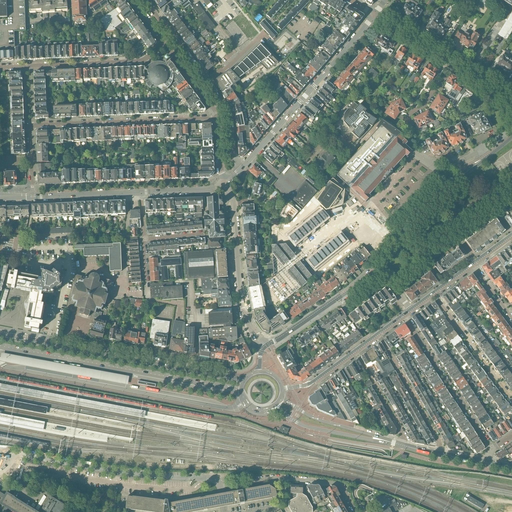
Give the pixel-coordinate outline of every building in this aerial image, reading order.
[(24,0),(0,0),(0,52),(1,52),(7,52),(13,52),(15,51),(14,48),(15,48),(14,31),(26,31),(24,0)] [(66,0),(28,0),(29,13),(30,12),(30,11),(35,11),(36,14),(61,12),(61,9),(67,9),(67,10),(68,10),(66,0)] [(71,0),(71,1),(71,5),(72,9),(71,9),(72,9),(72,12),(71,13),(72,13),(72,16),(72,17),(73,17),(74,26),(86,26),(86,16),(87,16),(87,15),(87,12),(87,11),(86,12),(86,8),(87,8),(86,8),(86,4),(86,0),(71,0)] [(88,0),(89,10),(93,7),(96,11),(108,3),(106,0),(88,0)] [(161,0),(156,4),(160,9),(168,3),(167,0),(170,0),(172,2),(174,0),(161,0)] [(174,0),(172,2),(161,10),(165,17),(187,0),(186,0),(202,0),(209,8),(212,5),(210,2),(208,0),(174,0)] [(187,0),(165,17),(166,17),(169,21),(184,10),(188,7),(190,10),(192,8),(192,7),(187,0)] [(321,0),(314,0),(313,3),(312,5),(311,5),(308,9),(313,12),(314,11),(313,10),(316,7),(316,6),(317,6),(319,2),(320,3),(321,0)] [(321,0),(320,3),(323,5),(321,8),(323,9),(328,0),(321,0)] [(335,0),(328,0),(323,9),(325,11),(327,9),(329,10),(327,12),(335,0)] [(340,1),(338,0),(335,0),(327,12),(332,15),(340,1)] [(511,11),(498,34),(507,40),(511,31),(511,0),(500,0),(505,2),(505,3),(505,4),(506,4),(507,4),(508,4),(509,5),(509,6),(510,7),(511,7),(511,11)] [(301,1),(297,4),(302,9),(305,5),(301,1)] [(340,13),(342,9),(345,4),(340,1),(332,15),(334,16),(337,11),(340,13)] [(116,9),(106,16),(110,21),(129,7),(126,2),(120,6),(119,7),(116,9)] [(197,3),(192,7),(192,8),(193,8),(199,16),(204,12),(197,3)] [(297,4),(294,8),(299,13),(302,9),(297,4)] [(409,18),(414,10),(406,5),(403,10),(402,10),(401,10),(401,11),(400,11),(400,12),(400,13),(401,13),(401,14),(402,14),(403,14),(404,14),(409,18)] [(359,22),(363,17),(363,15),(359,13),(354,10),(348,6),(346,10),(350,13),(349,14),(359,22)] [(106,32),(118,32),(115,28),(116,27),(115,27),(134,13),(129,7),(110,21),(106,16),(98,21),(106,32)] [(415,8),(414,10),(409,18),(413,20),(413,21),(414,22),(415,22),(416,22),(418,18),(417,17),(421,11),(415,8)] [(169,21),(171,25),(185,14),(186,13),(184,10),(169,21)] [(426,28),(426,30),(429,32),(430,31),(432,32),(438,21),(437,21),(441,14),(440,14),(436,12),(436,11),(435,11),(430,18),(432,19),(426,28)] [(290,12),(287,15),(292,20),(295,16),(290,12)] [(138,18),(134,13),(115,27),(116,27),(119,32),(122,30),(120,28),(127,23),(128,26),(138,18)] [(201,24),(206,30),(208,33),(216,27),(205,13),(197,19),(198,21),(201,24)] [(171,25),(174,28),(182,23),(180,21),(182,19),(183,21),(188,17),(185,14),(171,25)] [(349,14),(345,19),(355,27),(358,24),(359,22),(349,14)] [(287,15),(284,19),(288,23),(292,20),(287,15)] [(122,30),(119,32),(121,35),(123,34),(130,28),(132,30),(134,29),(142,23),(138,18),(128,26),(122,30)] [(432,32),(436,35),(436,36),(439,38),(440,37),(445,30),(447,31),(449,27),(448,26),(451,21),(445,18),(442,23),(441,22),(441,23),(438,21),(432,32)] [(284,19),(280,23),(285,27),(288,23),(284,19)] [(345,19),(340,24),(351,33),(355,27),(355,28),(355,27),(345,19)] [(260,22),(259,24),(266,31),(268,29),(271,27),(267,23),(266,23),(264,20),(261,23),(260,22)] [(184,26),(189,23),(188,21),(183,25),(182,23),(174,28),(177,32),(184,26)] [(129,36),(125,39),(127,42),(132,38),(134,36),(145,28),(142,23),(134,29),(132,30),(127,34),(129,36)] [(280,23),(277,26),(281,31),(285,27),(280,23)] [(340,24),(336,30),(346,38),(348,36),(351,33),(340,24)] [(177,32),(179,35),(189,28),(188,26),(185,28),(184,26),(177,32)] [(268,29),(266,31),(269,35),(273,40),(275,38),(274,37),(277,34),(275,32),(271,27),(268,29)] [(136,35),(134,36),(138,41),(149,33),(145,28),(136,35)] [(179,35),(182,38),(189,33),(188,31),(190,29),(189,28),(179,35)] [(182,38),(184,41),(194,34),(197,31),(196,29),(193,32),(191,34),(189,32),(189,33),(182,38)] [(320,38),(321,37),(323,33),(324,32),(320,30),(316,36),(315,38),(316,39),(318,37),(320,38)] [(333,34),(331,36),(341,44),(342,43),(344,41),(346,38),(336,30),(334,33),(333,34)] [(465,32),(464,34),(459,31),(455,36),(460,40),(461,38),(462,39),(460,42),(465,46),(465,47),(471,51),(478,41),(477,40),(480,35),(475,31),(471,36),(470,36),(469,38),(468,37),(469,35),(465,32)] [(189,48),(192,52),(202,44),(208,40),(213,36),(210,32),(208,34),(203,37),(199,40),(189,48)] [(153,38),(149,33),(138,41),(142,46),(145,44),(153,38)] [(184,41),(189,48),(199,40),(198,39),(194,34),(184,41)] [(376,42),(374,45),(377,46),(378,45),(381,47),(387,39),(384,38),(385,36),(382,34),(381,36),(380,35),(379,38),(377,37),(376,39),(375,40),(377,41),(376,43),(376,42)] [(331,36),(326,42),(336,50),(341,44),(331,36)] [(157,43),(153,38),(145,44),(142,46),(134,52),(136,55),(140,55),(157,43)] [(381,47),(380,49),(381,49),(383,51),(384,51),(388,53),(387,54),(388,54),(391,55),(393,51),(388,48),(389,46),(391,48),(393,44),(392,43),(387,39),(381,47)] [(195,56),(198,60),(206,54),(209,52),(208,49),(217,42),(216,40),(211,44),(195,56)] [(192,52),(195,56),(211,44),(208,41),(203,45),(202,44),(192,52)] [(496,57),(506,42),(504,41),(495,54),(489,50),(488,52),(496,57)] [(321,48),(322,49),(331,56),(336,50),(326,42),(321,48)] [(259,44),(231,71),(229,69),(229,70),(225,72),(226,73),(214,81),(222,93),(226,90),(226,91),(228,89),(235,84),(261,66),(267,71),(278,63),(259,44)] [(81,58),(92,57),(99,57),(99,46),(81,47),(81,58)] [(374,54),(367,47),(366,48),(366,47),(364,49),(365,50),(363,52),(371,59),(375,55),(374,54)] [(401,48),(395,58),(400,61),(406,51),(405,51),(405,49),(403,48),(402,48),(401,48)] [(329,59),(331,56),(322,49),(321,50),(320,49),(319,50),(320,52),(329,59)] [(210,56),(215,52),(214,50),(210,53),(207,56),(206,54),(198,60),(200,63),(210,56)] [(503,69),(510,58),(507,55),(508,54),(508,52),(506,51),(502,57),(502,56),(498,62),(499,62),(497,65),(499,67),(500,66),(503,69)] [(320,52),(316,56),(325,63),(329,59),(320,52)] [(365,66),(371,59),(363,52),(362,52),(361,52),(360,54),(361,55),(357,58),(364,65),(365,66)] [(411,67),(417,58),(416,58),(416,56),(414,55),(413,55),(412,55),(405,65),(408,66),(408,65),(411,67)] [(200,63),(203,68),(213,60),(212,59),(210,61),(209,60),(211,58),(210,56),(200,63)] [(316,56),(312,61),(321,68),(325,63),(316,56)] [(145,76),(145,77),(146,77),(147,76),(147,78),(147,79),(147,80),(147,81),(148,81),(146,82),(146,84),(149,88),(152,89),(152,87),(153,88),(155,88),(156,88),(157,88),(159,88),(163,91),(164,91),(166,90),(167,89),(168,88),(169,87),(170,86),(171,85),(172,83),(172,82),(173,80),(174,82),(174,83),(174,84),(172,85),(172,86),(175,89),(185,81),(182,78),(182,77),(180,75),(180,74),(167,57),(166,57),(167,57),(164,59),(163,59),(163,60),(163,61),(163,60),(162,60),(163,61),(162,63),(161,63),(159,63),(158,63),(158,62),(158,63),(156,63),(155,63),(153,64),(152,64),(151,65),(150,66),(149,65),(149,66),(148,67),(147,68),(147,69),(146,69),(145,69),(144,67),(145,76)] [(213,60),(203,68),(206,71),(206,72),(207,72),(216,64),(218,63),(219,62),(215,58),(213,60)] [(365,66),(364,65),(357,58),(357,59),(356,59),(354,60),(355,61),(351,65),(359,72),(365,66)] [(417,58),(411,67),(414,69),(413,70),(415,71),(422,61),(421,61),(421,59),(419,58),(417,58)] [(511,58),(510,58),(503,69),(507,71),(507,72),(509,73),(511,70),(511,58)] [(313,77),(305,70),(296,62),(294,61),(292,63),(294,65),(301,71),(299,73),(309,81),(313,77)] [(312,61),(309,65),(317,72),(321,68),(312,61)] [(299,73),(290,65),(287,68),(295,76),(297,74),(299,75),(297,77),(295,80),(303,88),(305,85),(309,81),(299,73)] [(313,77),(317,72),(309,65),(306,68),(305,70),(313,77)] [(359,72),(351,65),(350,65),(349,67),(345,71),(354,79),(359,72)] [(423,76),(426,78),(432,68),(432,66),(430,65),(428,65),(419,78),(421,79),(423,76)] [(375,78),(378,74),(371,68),(368,73),(375,78)] [(427,83),(425,86),(430,89),(431,88),(436,80),(433,78),(437,71),(436,69),(435,68),(433,68),(432,68),(426,78),(431,81),(429,85),(427,83)] [(348,85),(354,79),(345,71),(345,72),(344,72),(343,73),(343,74),(340,78),(347,85),(348,85)] [(452,87),(457,78),(451,75),(446,83),(452,87)] [(277,82),(273,77),(268,83),(273,90),(274,89),(273,87),(277,82)] [(300,92),(303,88),(295,80),(293,82),(290,78),(289,78),(288,80),(300,92)] [(348,85),(347,85),(340,78),(339,78),(338,78),(337,80),(334,85),(342,92),(348,85)] [(297,95),(300,92),(288,80),(286,81),(290,85),(289,87),(297,95)] [(175,89),(177,92),(178,94),(189,86),(185,81),(175,89)] [(327,82),(323,86),(333,94),(334,93),(335,94),(338,90),(327,82)] [(447,96),(448,96),(452,104),(454,100),(455,100),(461,90),(463,92),(464,91),(466,89),(473,94),(475,90),(466,84),(464,88),(456,83),(448,95),(447,96)] [(222,93),(226,100),(233,92),(238,89),(235,84),(228,89),(226,91),(226,90),(222,93)] [(293,99),(297,95),(289,87),(288,89),(284,85),(282,87),(293,99)] [(178,94),(182,99),(192,91),(189,86),(178,94)] [(293,99),(282,87),(282,86),(276,92),(287,106),(293,99)] [(323,86),(319,91),(328,98),(331,101),(333,99),(331,97),(333,94),(323,86)] [(182,99),(186,104),(196,96),(192,91),(182,99)] [(319,91),(316,95),(319,98),(326,104),(328,102),(326,101),(328,98),(319,91)] [(226,100),(228,104),(236,99),(243,95),(241,93),(236,96),(233,92),(226,100)] [(228,104),(231,109),(242,103),(238,97),(239,97),(240,99),(244,96),(243,95),(236,99),(228,104)] [(266,105),(269,109),(271,112),(270,113),(276,119),(279,115),(273,108),(269,104),(273,101),(271,99),(272,98),(269,95),(262,101),(266,105)] [(434,101),(443,107),(444,106),(445,107),(447,103),(447,102),(448,101),(439,95),(438,96),(437,96),(435,99),(436,99),(434,101)] [(186,104),(187,106),(189,109),(200,101),(196,96),(186,104)] [(317,109),(321,104),(317,101),(313,97),(309,102),(317,109)] [(279,115),(287,107),(280,99),(273,108),(279,115)] [(358,106),(352,100),(346,106),(348,108),(346,110),(346,111),(345,112),(344,113),(344,114),(344,115),(344,116),(344,117),(344,118),(344,119),(344,120),(344,121),(343,122),(349,129),(351,126),(354,129),(351,133),(358,139),(360,139),(360,140),(371,128),(376,120),(368,115),(365,112),(366,110),(359,104),(358,106)] [(390,107),(399,113),(405,109),(401,100),(399,100),(394,102),(395,103),(391,104),(390,107)] [(164,114),(174,113),(173,107),(172,105),(170,105),(169,102),(166,102),(166,101),(163,101),(164,114)] [(206,109),(200,101),(189,109),(188,109),(191,113),(197,108),(200,112),(204,112),(206,111),(206,109)] [(443,107),(434,101),(433,104),(432,103),(430,106),(431,106),(430,108),(439,114),(440,112),(441,113),(444,109),(443,108),(443,107)] [(231,109),(233,113),(241,109),(243,108),(242,106),(244,105),(243,104),(243,103),(243,102),(242,103),(231,109)] [(319,111),(317,109),(309,102),(305,107),(315,115),(319,111)] [(79,110),(76,110),(77,117),(81,117),(86,117),(86,105),(80,105),(79,105),(79,110)] [(267,116),(273,123),(276,119),(270,113),(271,112),(269,109),(266,105),(261,109),(261,110),(267,116)] [(242,113),(241,111),(244,110),(243,110),(244,110),(247,109),(246,107),(243,108),(241,109),(233,113),(234,116),(242,113)] [(316,116),(315,115),(305,107),(301,112),(312,121),(316,116)] [(399,113),(390,107),(389,108),(388,107),(386,111),(386,112),(385,113),(394,119),(395,118),(396,118),(398,116),(397,115),(399,113)] [(235,120),(236,123),(236,127),(249,126),(246,126),(245,124),(246,124),(246,123),(248,122),(249,122),(250,125),(253,123),(259,120),(258,120),(257,118),(256,118),(255,117),(256,116),(255,115),(257,113),(255,110),(253,112),(252,111),(247,114),(248,117),(246,117),(246,115),(245,115),(245,117),(235,120)] [(269,127),(273,123),(267,116),(261,110),(258,112),(261,116),(269,127)] [(421,115),(426,125),(427,124),(427,125),(431,123),(431,122),(433,121),(428,112),(426,113),(426,112),(423,113),(423,114),(421,115)] [(304,125),(308,120),(299,113),(296,118),(304,125)] [(470,120),(467,121),(468,124),(469,123),(471,127),(472,127),(472,128),(473,128),(474,129),(477,135),(490,129),(489,128),(492,127),(492,126),(492,125),(491,124),(491,123),(490,123),(490,122),(487,124),(482,114),(480,114),(480,113),(479,114),(477,115),(476,115),(477,116),(470,120)] [(426,125),(421,115),(418,116),(415,117),(416,118),(414,119),(419,128),(420,127),(421,128),(425,126),(425,125),(426,125)] [(266,130),(269,127),(261,116),(260,117),(261,118),(258,120),(259,120),(265,128),(266,130)] [(300,129),(304,125),(296,118),(292,122),(300,129)] [(261,136),(266,130),(265,128),(259,120),(253,123),(261,136)] [(292,122),(288,126),(287,127),(286,128),(295,137),(296,135),(299,132),(298,132),(300,129),(292,122)] [(251,147),(253,146),(261,136),(253,123),(250,125),(249,126),(249,130),(249,133),(250,144),(251,147)] [(453,131),(459,144),(460,143),(460,144),(461,144),(463,143),(463,142),(464,142),(463,141),(466,139),(465,137),(459,124),(456,126),(456,128),(457,129),(453,131)] [(236,128),(237,134),(249,133),(249,130),(249,126),(236,127),(236,128)] [(391,135),(381,126),(363,145),(361,146),(360,147),(359,148),(358,150),(356,152),(356,153),(336,175),(366,202),(370,197),(369,195),(382,180),(383,181),(392,171),(391,171),(405,156),(407,157),(412,152),(405,145),(407,143),(399,135),(401,134),(394,130),(391,135)] [(286,128),(282,133),(290,140),(291,138),(293,139),(295,137),(286,128)] [(459,144),(453,131),(449,133),(447,130),(444,132),(450,144),(452,146),(454,145),(455,146),(456,146),(457,146),(458,146),(459,144)] [(249,133),(237,134),(238,145),(245,144),(250,144),(249,133)] [(282,133),(278,137),(287,144),(290,140),(282,133)] [(435,140),(441,153),(442,152),(442,153),(443,153),(445,152),(445,151),(445,150),(448,148),(447,146),(441,133),(437,135),(439,138),(435,140)] [(278,137),(275,141),(283,149),(287,144),(278,137)] [(441,153),(435,140),(433,138),(429,140),(429,139),(425,141),(432,153),(433,155),(436,154),(437,155),(438,155),(439,155),(441,154),(441,153)] [(274,143),(270,147),(278,155),(282,158),(283,159),(285,157),(283,156),(284,155),(281,151),(282,150),(274,143)] [(48,162),(47,145),(47,144),(37,145),(37,163),(48,162)] [(270,147),(266,151),(274,159),(278,155),(270,147)] [(246,148),(245,148),(238,148),(239,157),(240,158),(243,157),(249,150),(248,149),(246,149),(246,148)] [(315,160),(312,164),(314,166),(322,173),(325,170),(331,163),(335,158),(338,155),(333,150),(330,154),(329,155),(326,153),(323,156),(323,155),(319,159),(320,160),(318,162),(315,160)] [(262,156),(272,164),(276,160),(274,159),(266,151),(262,156)] [(135,181),(145,180),(145,166),(144,166),(144,155),(141,155),(142,163),(143,163),(143,166),(141,166),(141,165),(139,165),(139,164),(135,164),(136,167),(135,167),(135,168),(135,181)] [(180,165),(180,179),(186,179),(190,179),(190,175),(190,169),(189,159),(179,159),(180,165)] [(254,164),(248,171),(249,171),(257,178),(260,175),(262,176),(264,174),(266,175),(268,172),(256,162),(254,164)] [(145,163),(145,166),(145,180),(155,180),(154,166),(150,166),(150,163),(145,163)] [(159,164),(154,164),(154,166),(155,180),(156,180),(156,181),(157,181),(158,180),(163,180),(162,167),(160,167),(159,167),(159,164)] [(166,167),(162,167),(163,180),(171,179),(171,169),(171,166),(171,164),(166,164),(166,167)] [(127,168),(127,181),(135,181),(135,168),(135,167),(134,165),(127,165),(127,168)] [(70,170),(70,168),(65,168),(65,171),(61,171),(62,174),(62,184),(71,184),(70,170)] [(118,169),(119,182),(127,181),(127,168),(123,168),(118,169)] [(94,170),(94,183),(102,182),(103,182),(102,169),(94,170)] [(102,169),(103,182),(111,182),(110,169),(102,169)] [(119,182),(118,169),(110,169),(111,182),(119,182)] [(16,181),(16,180),(16,178),(16,173),(16,171),(15,170),(8,171),(4,171),(4,178),(4,181),(4,184),(4,186),(4,187),(9,187),(12,187),(12,186),(16,186),(16,185),(16,181)] [(77,170),(70,170),(71,184),(78,183),(77,170)] [(78,183),(82,183),(86,183),(86,170),(81,170),(77,170),(78,183)] [(90,170),(86,170),(86,183),(94,183),(94,170),(90,170)] [(303,176),(313,185),(316,182),(306,172),(303,176)] [(62,174),(44,174),(45,185),(62,184),(62,174)] [(270,186),(276,180),(273,177),(267,183),(268,184),(270,186)] [(315,199),(315,200),(320,205),(325,210),(326,211),(327,211),(330,209),(342,205),(343,205),(343,204),(344,190),(344,189),(342,187),(341,186),(333,179),(332,179),(315,198),(315,199)] [(317,191),(305,181),(294,193),(295,194),(293,195),(290,198),(302,208),(317,191)] [(252,193),(259,195),(260,195),(259,196),(263,197),(263,196),(266,193),(264,192),(265,191),(261,188),(262,186),(265,187),(266,185),(262,183),(256,182),(255,184),(252,193)] [(206,233),(208,233),(209,233),(209,238),(221,238),(225,237),(223,212),(220,212),(219,205),(223,205),(223,199),(221,197),(219,197),(207,198),(207,202),(206,202),(207,202),(207,206),(206,206),(207,206),(207,209),(207,210),(207,209),(208,212),(204,213),(205,216),(204,216),(205,231),(206,231),(206,233)] [(285,199),(300,211),(301,209),(289,199),(286,197),(285,199)] [(194,198),(181,199),(182,214),(192,214),(195,213),(194,198)] [(203,210),(203,208),(202,198),(194,198),(195,213),(195,218),(202,218),(202,210),(203,210)] [(166,199),(167,212),(175,212),(173,199),(170,199),(166,200),(166,199)] [(149,200),(145,200),(145,201),(146,213),(153,213),(152,200),(149,200)] [(125,201),(123,201),(117,201),(118,214),(125,214),(125,201)] [(110,202),(102,202),(103,215),(110,215),(110,202)] [(87,203),(80,203),(81,219),(88,219),(88,216),(87,203)] [(28,205),(21,205),(21,217),(29,216),(28,207),(28,205)] [(287,205),(282,215),(290,219),(295,212),(292,210),(291,208),(287,205)] [(13,206),(5,206),(6,217),(14,217),(13,206)] [(319,209),(315,212),(323,222),(327,219),(319,209)] [(127,229),(132,229),(137,228),(138,228),(138,220),(140,220),(140,210),(130,211),(130,214),(127,229)] [(315,212),(311,215),(319,225),(323,222),(315,212)] [(311,215),(307,219),(315,228),(319,225),(311,215)] [(256,216),(243,218),(244,226),(257,225),(256,216)] [(464,240),(473,253),(474,254),(500,235),(505,232),(495,218),(464,240)] [(307,219),(303,222),(304,223),(311,232),(315,228),(307,219)] [(340,234),(347,243),(353,250),(360,244),(361,245),(371,257),(376,253),(375,251),(378,249),(380,247),(378,246),(383,242),(382,240),(386,237),(387,236),(380,228),(369,236),(356,221),(343,231),(340,234)] [(304,223),(300,226),(307,235),(311,232),(304,223)] [(244,226),(244,234),(258,233),(256,233),(256,229),(262,229),(265,229),(265,224),(259,225),(257,225),(244,226)] [(296,229),(303,238),(307,235),(300,226),(296,229)] [(295,228),(291,231),(299,241),(303,238),(296,229),(295,228)] [(291,231),(287,235),(295,245),(299,241),(291,231)] [(340,234),(336,238),(343,247),(347,243),(340,234)] [(221,238),(209,238),(207,238),(208,245),(206,245),(199,246),(198,246),(199,251),(207,250),(207,251),(209,251),(209,248),(221,247),(221,238)] [(336,238),(332,241),(339,250),(343,247),(336,238)] [(332,241),(328,244),(335,253),(339,250),(332,241)] [(272,245),(272,255),(273,255),(286,244),(285,244),(281,245),(278,242),(274,245),(272,245)] [(109,256),(110,272),(114,272),(114,271),(122,271),(120,244),(109,245),(109,256)] [(286,244),(273,255),(276,259),(289,249),(286,244)] [(328,244),(324,247),(331,256),(335,253),(328,244)] [(97,257),(96,245),(74,246),(75,250),(84,249),(84,257),(96,257),(97,257)] [(109,245),(96,245),(97,257),(109,256),(109,245)] [(361,245),(357,249),(366,261),(371,257),(361,245)] [(245,247),(246,255),(261,254),(260,246),(245,247)] [(455,250),(455,251),(461,259),(466,255),(460,246),(455,250)] [(324,247),(320,251),(327,260),(331,256),(324,247)] [(289,249),(276,259),(279,264),(293,253),(289,249)] [(357,249),(352,253),(362,265),(366,261),(357,249)] [(508,263),(511,259),(511,258),(506,249),(501,253),(508,263)] [(226,250),(209,251),(207,251),(207,250),(199,251),(184,252),(186,279),(201,279),(220,278),(228,277),(226,250)] [(320,251),(316,254),(323,263),(327,260),(320,251)] [(455,251),(450,254),(456,263),(461,259),(455,251)] [(293,253),(279,264),(280,264),(283,268),(296,257),(293,253)] [(357,268),(362,265),(352,253),(350,254),(352,257),(350,259),(351,260),(357,268)] [(503,266),(508,263),(501,253),(496,257),(503,266)] [(316,254),(312,257),(320,266),(323,263),(316,254)] [(450,254),(445,258),(451,266),(456,263),(450,254)] [(169,260),(160,261),(162,281),(167,280),(166,267),(170,266),(170,267),(172,267),(172,266),(176,266),(177,279),(177,280),(178,280),(182,279),(180,255),(169,256),(169,260)] [(312,257),(308,260),(315,269),(320,266),(312,257)] [(497,278),(506,270),(503,266),(496,257),(486,264),(497,278)] [(445,258),(440,262),(446,270),(450,267),(451,266),(445,258)] [(346,260),(344,261),(354,273),(358,269),(357,268),(351,260),(348,263),(346,260)] [(299,261),(286,271),(289,275),(302,264),(299,261)] [(343,262),(342,263),(344,266),(342,267),(349,276),(354,273),(344,261),(343,262)] [(440,262),(440,261),(434,266),(441,274),(446,270),(440,262)] [(0,294),(1,291),(2,288),(9,265),(8,265),(0,263),(0,294)] [(302,264),(289,275),(292,278),(305,267),(302,264)] [(492,281),(493,282),(497,279),(497,278),(486,264),(482,267),(482,268),(492,281)] [(350,277),(349,276),(343,268),(340,270),(338,268),(339,267),(338,265),(336,266),(334,267),(335,268),(346,281),(350,277)] [(305,267),(292,278),(294,281),(294,282),(308,271),(305,267)] [(335,268),(332,270),(333,271),(334,271),(336,273),(334,275),(341,285),(346,281),(335,268)] [(12,287),(12,288),(15,288),(33,291),(32,294),(30,294),(30,295),(30,296),(29,296),(29,297),(29,298),(29,299),(29,301),(31,302),(30,303),(36,305),(38,303),(42,304),(42,301),(43,301),(43,300),(44,300),(43,299),(43,296),(42,296),(42,293),(43,293),(43,294),(44,294),(48,293),(53,291),(57,288),(60,285),(62,281),(63,281),(63,280),(60,279),(61,277),(57,274),(55,277),(41,271),(42,279),(39,279),(39,278),(18,274),(18,273),(15,272),(15,273),(11,273),(10,278),(9,278),(8,278),(7,286),(12,287)] [(308,271),(294,282),(297,285),(310,274),(308,271)] [(423,278),(431,287),(437,283),(429,271),(424,275),(425,276),(423,278)] [(82,276),(76,274),(73,282),(75,283),(74,286),(72,295),(71,295),(71,296),(73,296),(72,298),(71,298),(72,299),(72,301),(71,301),(72,302),(73,301),(74,303),(73,306),(75,307),(75,308),(76,308),(76,307),(80,308),(80,309),(80,310),(79,313),(89,316),(90,312),(91,312),(91,311),(95,312),(102,314),(102,313),(98,311),(98,310),(99,310),(101,310),(102,310),(101,309),(103,308),(103,307),(102,305),(105,305),(106,302),(108,303),(109,299),(107,298),(107,296),(108,296),(108,295),(110,286),(112,281),(106,280),(106,281),(103,280),(102,279),(102,280),(101,280),(100,279),(99,279),(99,277),(100,277),(99,276),(97,275),(98,274),(97,274),(97,275),(95,274),(95,273),(94,273),(94,274),(92,275),(91,274),(88,273),(86,278),(84,278),(84,277),(83,278),(84,278),(82,280),(81,280),(82,276)] [(310,274),(297,285),(300,289),(313,278),(310,274)] [(471,275),(467,278),(473,287),(476,285),(480,290),(482,288),(473,275),(472,276),(471,275)] [(495,286),(503,280),(501,276),(497,279),(493,282),(495,286)] [(333,290),(336,288),(340,285),(334,277),(327,282),(333,290)] [(220,278),(201,279),(202,291),(203,291),(229,289),(228,279),(220,280),(220,278)] [(426,291),(431,287),(423,278),(421,279),(422,280),(419,282),(426,291)] [(467,278),(462,282),(468,289),(469,288),(470,289),(473,287),(467,278)] [(248,282),(249,288),(263,285),(265,284),(265,283),(260,284),(259,280),(248,282)] [(497,289),(505,283),(503,280),(495,286),(497,289)] [(183,299),(182,286),(181,286),(177,286),(176,286),(173,287),(172,282),(150,284),(151,298),(162,297),(162,300),(163,300),(163,301),(163,300),(167,300),(168,300),(172,299),(172,300),(173,300),(173,299),(178,299),(183,298),(183,299)] [(327,282),(320,287),(326,295),(333,290),(327,282)] [(421,295),(426,291),(419,282),(414,286),(421,295)] [(462,282),(457,285),(464,294),(467,291),(466,290),(468,289),(462,282)] [(505,283),(497,289),(500,292),(508,286),(505,283)] [(457,285),(454,287),(461,296),(464,294),(457,285)] [(416,298),(421,295),(414,286),(410,289),(416,298)] [(510,289),(508,286),(500,292),(502,295),(504,294),(510,289)] [(316,292),(321,299),(324,297),(324,296),(326,295),(320,287),(321,288),(316,292)] [(387,287),(382,291),(388,300),(389,301),(392,305),(397,301),(387,287)] [(454,287),(446,294),(442,297),(448,305),(453,313),(461,307),(458,303),(463,299),(461,296),(454,287)] [(229,289),(203,291),(204,295),(211,294),(211,298),(216,298),(218,298),(220,298),(230,297),(229,289)] [(410,289),(405,293),(411,302),(416,298),(410,289)] [(488,296),(483,290),(475,296),(480,302),(488,296)] [(382,291),(377,295),(383,303),(388,300),(382,291)] [(316,292),(311,295),(316,302),(318,301),(321,299),(316,292)] [(311,295),(306,298),(311,305),(316,302),(311,295)] [(377,295),(372,298),(372,299),(379,308),(384,304),(383,303),(377,295)] [(480,302),(485,308),(491,303),(493,302),(488,296),(480,302)] [(216,308),(231,307),(230,297),(220,298),(218,298),(216,298),(216,308)] [(306,298),(301,302),(306,309),(311,305),(306,298)] [(372,299),(366,303),(373,312),(375,310),(377,313),(381,311),(379,308),(372,299)] [(25,304),(25,305),(25,306),(25,307),(25,308),(26,309),(26,310),(26,311),(26,312),(26,313),(26,314),(26,315),(26,316),(27,316),(27,317),(27,318),(27,319),(26,319),(25,323),(26,323),(26,326),(31,328),(31,329),(39,331),(40,325),(41,325),(41,322),(44,304),(42,304),(38,303),(36,305),(30,303),(25,302),(25,304)] [(301,302),(296,305),(301,312),(306,309),(301,302)] [(366,303),(360,307),(367,316),(373,312),(366,303)] [(485,308),(488,313),(495,308),(491,303),(485,308)] [(296,305),(292,309),(296,316),(301,312),(296,305)] [(292,309),(291,309),(290,307),(284,311),(286,314),(287,313),(289,316),(290,315),(292,319),(296,316),(292,309)] [(360,307),(355,311),(361,320),(362,320),(364,319),(365,321),(369,318),(367,316),(360,307)] [(427,307),(423,311),(428,318),(433,315),(427,307)] [(453,313),(456,316),(466,308),(465,307),(462,309),(461,307),(453,313)] [(272,332),(280,327),(282,325),(281,325),(289,319),(283,311),(270,321),(266,315),(264,308),(254,311),(253,311),(255,319),(256,321),(263,331),(266,332),(266,333),(268,333),(268,334),(269,334),(269,332),(272,332)] [(456,316),(458,319),(466,314),(464,312),(468,310),(466,308),(456,316)] [(488,313),(491,317),(498,312),(495,308),(488,313)] [(236,327),(231,327),(231,325),(232,325),(232,314),(230,314),(230,309),(231,309),(206,310),(206,314),(208,314),(209,326),(223,325),(224,328),(236,327)] [(341,309),(338,312),(343,319),(347,317),(341,309)] [(356,323),(361,320),(355,311),(349,315),(356,323)] [(423,311),(419,314),(420,316),(419,316),(423,322),(428,318),(423,311)] [(458,319),(461,323),(474,313),(473,311),(470,313),(467,316),(466,314),(458,319)] [(102,314),(95,312),(95,313),(94,318),(95,318),(93,323),(92,323),(91,326),(92,326),(92,329),(91,329),(90,334),(91,335),(91,336),(94,337),(95,336),(97,336),(97,338),(100,339),(102,338),(103,338),(104,332),(103,332),(106,322),(103,321),(104,318),(101,317),(102,314)] [(338,312),(333,314),(339,322),(343,319),(338,312)] [(501,317),(498,312),(491,317),(492,319),(491,320),(493,323),(501,317)] [(461,323),(463,326),(471,321),(470,319),(475,315),(474,313),(461,323)] [(333,314),(330,317),(335,325),(339,322),(333,314)] [(434,339),(417,315),(412,318),(428,343),(434,339)] [(435,322),(429,326),(434,333),(435,333),(442,327),(445,325),(448,323),(445,319),(446,318),(444,316),(441,318),(442,318),(438,321),(435,322)] [(330,317),(326,319),(331,327),(335,325),(330,317)] [(505,321),(501,317),(493,323),(496,326),(497,325),(498,326),(505,321)] [(463,326),(466,329),(479,320),(478,318),(472,322),(471,321),(463,326)] [(158,345),(158,346),(161,347),(161,346),(166,347),(168,333),(170,322),(153,319),(150,337),(150,338),(154,339),(153,345),(158,345)] [(326,319),(323,322),(328,330),(331,327),(326,319)] [(466,329),(469,333),(476,327),(475,326),(478,323),(480,325),(482,323),(479,320),(466,329)] [(508,326),(505,321),(498,326),(499,328),(498,329),(500,332),(508,326)] [(175,322),(172,335),(176,336),(176,334),(183,335),(182,341),(178,340),(176,351),(177,351),(177,352),(179,352),(179,351),(182,352),(183,350),(184,350),(184,352),(185,348),(183,348),(184,342),(185,328),(185,323),(185,324),(175,322)] [(324,332),(328,330),(323,322),(319,324),(324,332)] [(115,340),(117,329),(117,326),(115,326),(115,323),(112,323),(109,339),(110,339),(109,340),(112,341),(112,340),(115,340)] [(447,344),(445,340),(444,340),(444,339),(443,339),(454,331),(448,323),(445,325),(442,327),(435,333),(441,341),(443,344),(446,343),(446,344),(447,344)] [(312,329),(318,337),(323,333),(318,325),(312,329)] [(411,336),(410,334),(404,325),(403,326),(394,332),(400,341),(404,339),(405,340),(411,336)] [(511,331),(508,326),(500,332),(503,335),(504,334),(505,336),(511,331)] [(231,342),(242,337),(241,336),(237,335),(236,327),(224,328),(207,329),(208,339),(218,338),(226,338),(228,342),(231,342)] [(477,329),(470,335),(473,338),(485,328),(484,327),(482,328),(482,329),(479,331),(477,329)] [(185,348),(184,352),(184,353),(191,355),(193,355),(193,356),(194,356),(194,355),(195,355),(195,354),(195,353),(194,352),(195,347),(195,345),(193,345),(194,328),(185,328),(184,342),(183,348),(185,348)] [(473,338),(473,339),(475,341),(482,336),(481,334),(484,332),(486,334),(488,332),(485,328),(473,338)] [(208,337),(208,336),(205,336),(205,334),(207,333),(207,329),(199,329),(199,334),(204,334),(204,336),(198,336),(200,357),(200,356),(205,357),(205,358),(205,357),(208,358),(208,359),(209,359),(209,358),(209,354),(208,337)] [(312,341),(318,337),(312,329),(307,333),(312,341)] [(357,330),(353,333),(359,341),(363,338),(357,330)] [(457,336),(454,331),(443,339),(444,339),(445,338),(446,339),(445,340),(447,344),(448,343),(450,341),(457,336)] [(394,332),(387,337),(394,346),(401,341),(400,341),(394,332)] [(135,343),(136,344),(136,345),(139,345),(139,344),(140,344),(144,344),(145,334),(137,333),(135,343)] [(307,344),(312,341),(307,333),(302,336),(307,344)] [(355,343),(359,341),(353,333),(350,335),(355,343)] [(434,333),(431,335),(438,343),(441,341),(435,333),(434,333)] [(475,341),(478,345),(490,335),(489,333),(486,335),(487,335),(484,337),(482,336),(475,341)] [(352,346),(355,343),(350,335),(346,338),(352,346)] [(490,335),(478,345),(480,348),(487,342),(486,341),(489,338),(492,337),(490,335)] [(178,340),(175,340),(175,337),(173,336),(172,339),(171,339),(169,350),(173,350),(173,351),(175,351),(176,351),(178,340)] [(302,348),(307,344),(302,336),(296,340),(302,348)] [(461,341),(457,336),(450,341),(454,347),(461,341)] [(385,339),(383,340),(384,341),(390,349),(394,346),(387,337),(385,339)] [(416,343),(412,337),(407,340),(411,346),(416,343)] [(348,349),(352,346),(346,338),(343,341),(348,349)] [(428,343),(431,347),(431,348),(437,343),(434,339),(428,343)] [(480,348),(483,351),(495,342),(494,340),(492,342),(489,344),(487,342),(480,348)] [(344,351),(348,349),(343,341),(339,343),(344,351)] [(431,348),(437,357),(443,352),(441,349),(441,350),(441,348),(440,349),(439,347),(440,347),(439,347),(443,344),(441,341),(438,343),(437,343),(431,348)] [(454,347),(455,349),(452,351),(450,352),(451,353),(451,354),(464,345),(461,341),(454,347)] [(381,342),(380,343),(376,346),(381,355),(386,351),(381,342)] [(483,351),(485,355),(492,349),(491,348),(494,345),(496,343),(495,342),(483,351)] [(341,354),(344,351),(339,343),(335,346),(341,354)] [(411,346),(415,352),(419,348),(416,343),(411,346)] [(278,356),(277,356),(283,366),(294,360),(291,355),(294,354),(291,350),(294,348),(291,344),(286,347),(288,351),(278,356)] [(210,354),(209,354),(209,358),(212,358),(212,359),(214,359),(215,359),(217,349),(214,349),(214,346),(211,345),(210,349),(210,354)] [(251,356),(246,345),(242,346),(244,349),(240,351),(244,359),(245,359),(245,360),(247,359),(247,358),(251,356)] [(466,348),(464,345),(451,354),(452,355),(454,357),(455,356),(454,354),(457,352),(459,354),(466,348)] [(376,346),(372,348),(378,357),(381,355),(376,346)] [(217,349),(215,359),(216,359),(216,360),(218,360),(219,359),(221,360),(223,347),(221,347),(220,350),(217,349)] [(340,355),(334,347),(304,368),(310,376),(323,366),(340,355)] [(485,355),(488,358),(500,348),(499,347),(497,348),(497,349),(494,351),(492,349),(485,355)] [(371,362),(372,363),(375,361),(376,363),(375,363),(381,374),(386,371),(378,357),(372,348),(366,353),(371,362)] [(423,354),(421,351),(419,348),(415,352),(418,357),(423,354)] [(469,351),(466,348),(459,354),(460,355),(456,359),(457,360),(469,351)] [(488,358),(490,361),(497,356),(496,354),(502,350),(500,348),(488,358)] [(244,360),(244,359),(240,351),(237,352),(236,349),(233,350),(239,362),(242,361),(243,360),(244,360)] [(229,352),(227,361),(228,361),(228,362),(230,362),(237,363),(239,362),(233,350),(232,351),(232,352),(229,352)] [(391,363),(389,360),(387,357),(389,357),(386,351),(381,355),(378,357),(386,371),(388,375),(394,370),(391,363)] [(437,357),(438,359),(440,362),(448,357),(445,351),(443,352),(437,357)] [(464,360),(471,355),(469,351),(457,360),(459,363),(461,362),(460,360),(462,359),(464,360)] [(397,358),(399,362),(409,356),(407,352),(400,356),(397,358)] [(366,365),(371,362),(366,353),(361,356),(361,358),(366,365)] [(131,377),(3,354),(2,362),(129,385),(131,377)] [(426,359),(423,354),(418,357),(415,359),(414,360),(417,365),(426,359)] [(490,361),(492,365),(493,365),(503,357),(505,355),(504,354),(502,356),(502,355),(499,358),(497,356),(490,361)] [(474,358),(471,355),(464,360),(465,362),(462,364),(461,362),(459,363),(462,367),(474,358)] [(409,356),(399,362),(400,363),(401,366),(408,361),(412,359),(411,358),(409,356)] [(448,357),(440,362),(444,367),(452,361),(449,356),(448,357)] [(493,365),(495,368),(502,363),(501,361),(504,359),(503,357),(493,365)] [(476,361),(474,358),(462,367),(464,370),(466,369),(465,367),(467,365),(469,367),(476,361)] [(283,366),(286,372),(299,365),(295,359),(294,360),(283,366)] [(357,360),(353,363),(360,376),(362,375),(360,370),(363,368),(358,359),(357,360)] [(429,363),(428,361),(426,359),(417,365),(420,370),(429,363)] [(401,366),(403,370),(414,363),(413,361),(409,364),(408,362),(409,362),(408,361),(401,366)] [(452,361),(444,367),(446,371),(447,372),(455,366),(452,361)] [(467,374),(479,365),(476,361),(469,367),(470,369),(467,371),(466,369),(464,370),(467,374)] [(495,368),(498,372),(510,362),(510,361),(507,363),(507,362),(504,364),(502,363),(495,368)] [(498,372),(500,375),(508,369),(506,368),(509,365),(511,364),(510,362),(498,372)] [(361,377),(360,376),(353,363),(348,366),(356,380),(361,377)] [(414,366),(415,368),(416,367),(414,363),(403,370),(405,374),(412,370),(411,368),(414,366)] [(433,369),(431,366),(429,363),(420,370),(423,375),(433,369)] [(299,365),(286,372),(288,374),(290,379),(301,382),(308,377),(309,376),(310,376),(304,368),(303,369),(300,365),(299,365)] [(472,372),(474,374),(481,368),(479,365),(467,374),(468,375),(470,374),(469,374),(472,372)] [(455,366),(447,372),(449,374),(450,376),(458,371),(455,366)] [(344,370),(352,383),(353,382),(351,378),(353,377),(347,367),(344,370)] [(407,377),(418,371),(416,367),(415,368),(415,369),(415,370),(413,371),(412,370),(405,374),(407,377)] [(484,371),(481,368),(474,374),(475,375),(472,378),(473,379),(484,371)] [(500,375),(503,378),(511,371),(511,368),(511,369),(509,371),(508,369),(500,375)] [(436,373),(433,369),(423,375),(421,376),(422,378),(425,377),(427,379),(436,373)] [(397,375),(394,370),(388,375),(388,376),(389,377),(390,380),(397,375)] [(341,371),(337,374),(345,389),(344,389),(341,384),(337,386),(341,393),(345,400),(346,402),(348,404),(349,407),(351,409),(352,412),(353,414),(355,417),(355,418),(359,416),(355,409),(357,408),(353,401),(358,398),(342,372),(341,371)] [(379,375),(374,378),(376,383),(378,382),(387,377),(387,376),(388,377),(389,377),(388,376),(388,375),(386,371),(381,374),(379,375)] [(407,377),(408,378),(410,381),(418,375),(417,374),(419,373),(418,371),(407,377)] [(458,371),(450,376),(452,379),(453,380),(453,381),(462,376),(458,371)] [(486,375),(484,371),(473,379),(472,380),(473,382),(474,381),(478,379),(479,380),(486,375)] [(511,371),(503,378),(505,382),(511,376),(511,375),(511,374),(511,373),(511,371)] [(439,378),(438,377),(436,373),(427,379),(430,384),(439,378)] [(419,378),(420,379),(422,378),(421,376),(420,374),(418,375),(410,381),(412,384),(418,380),(417,379),(419,378)] [(336,375),(332,378),(337,386),(341,384),(336,375)] [(399,379),(398,376),(397,375),(390,380),(392,381),(393,383),(399,379)] [(453,381),(455,383),(456,386),(466,380),(463,375),(462,376),(453,381)] [(489,378),(486,375),(479,380),(480,382),(477,384),(476,383),(474,384),(476,387),(477,387),(489,378)] [(386,380),(388,379),(387,377),(378,382),(380,386),(387,382),(386,380)] [(332,378),(328,381),(337,395),(341,393),(337,386),(332,378)] [(423,382),(424,382),(422,378),(420,379),(418,380),(412,384),(414,388),(420,384),(423,382)] [(442,383),(442,382),(439,378),(430,384),(433,389),(442,383)] [(491,382),(489,378),(477,387),(478,389),(483,385),(484,387),(491,382)] [(361,389),(366,387),(365,384),(362,379),(358,381),(361,385),(359,386),(361,389)] [(402,383),(401,382),(399,379),(393,383),(394,385),(395,387),(402,383)] [(456,386),(459,391),(469,384),(466,380),(456,386)] [(328,381),(324,384),(330,394),(333,393),(335,397),(337,395),(328,381)] [(389,381),(387,382),(380,386),(382,390),(391,384),(389,381)] [(420,384),(414,388),(414,389),(416,391),(416,392),(423,388),(421,386),(425,384),(423,382),(420,384)] [(482,394),(494,385),(491,382),(484,387),(485,389),(482,391),(482,390),(480,391),(481,394),(482,394)] [(404,386),(402,383),(395,387),(397,391),(398,390),(404,386)] [(445,388),(445,387),(442,383),(433,389),(436,394),(445,388)] [(325,396),(330,394),(324,384),(320,387),(321,388),(325,396)] [(382,390),(384,393),(385,394),(393,388),(392,386),(391,384),(382,390)] [(459,391),(460,392),(463,396),(472,389),(469,384),(459,391)] [(496,388),(494,385),(482,394),(484,397),(486,396),(485,394),(488,392),(489,394),(496,388)] [(406,391),(406,390),(404,386),(398,390),(399,393),(397,394),(398,396),(406,391)] [(374,391),(371,387),(363,392),(364,394),(366,393),(367,395),(374,391)] [(423,388),(416,392),(418,395),(418,396),(429,390),(427,387),(423,389),(423,388)] [(308,400),(311,407),(315,407),(317,411),(334,417),(337,416),(335,413),(334,411),(332,408),(331,406),(329,404),(325,397),(325,396),(321,388),(320,388),(314,392),(315,393),(309,397),(308,400)] [(385,394),(387,397),(387,398),(396,392),(394,390),(393,388),(385,394)] [(449,393),(446,388),(445,388),(436,394),(439,399),(449,393)] [(487,401),(499,392),(496,388),(489,394),(490,396),(487,398),(486,396),(484,397),(485,399),(486,401),(487,401)] [(476,394),(472,389),(463,396),(466,400),(476,394)] [(418,396),(419,397),(420,400),(431,393),(429,390),(418,396)] [(376,394),(375,393),(374,391),(367,395),(365,396),(366,398),(368,397),(370,399),(376,394)] [(409,395),(408,394),(406,391),(398,396),(398,397),(399,398),(401,396),(402,399),(409,395)] [(387,398),(389,402),(398,396),(397,394),(396,392),(387,398)] [(499,392),(487,401),(488,403),(490,402),(490,401),(493,399),(494,401),(501,395),(499,392)] [(337,395),(338,398),(341,402),(345,400),(341,393),(337,395)] [(431,393),(420,400),(422,403),(429,399),(430,399),(429,397),(432,395),(432,394),(431,393)] [(452,397),(450,395),(449,393),(439,399),(442,404),(452,397)] [(466,400),(469,405),(479,399),(476,394),(466,400)] [(411,400),(410,398),(409,395),(402,399),(404,401),(401,403),(402,404),(401,405),(401,406),(403,405),(405,404),(411,400)] [(504,398),(501,395),(494,401),(495,402),(494,404),(492,402),(489,404),(490,406),(492,408),(504,398)] [(389,402),(390,403),(392,406),(401,401),(400,400),(398,401),(397,399),(398,397),(398,396),(389,402)] [(455,402),(452,398),(452,397),(442,404),(445,409),(455,402)] [(380,402),(378,398),(372,402),(370,403),(371,405),(373,404),(374,406),(380,402)] [(506,402),(504,398),(492,408),(493,409),(494,411),(496,409),(495,408),(498,406),(499,407),(506,402)] [(429,399),(422,403),(425,407),(433,402),(432,400),(430,401),(429,400),(430,399),(429,399)] [(481,402),(479,399),(469,405),(472,410),(482,404),(481,402)] [(414,404),(411,400),(405,404),(403,405),(404,406),(404,408),(405,409),(414,404)] [(392,406),(395,411),(401,406),(401,405),(399,403),(402,402),(401,401),(392,406)] [(425,407),(427,411),(437,404),(437,403),(435,401),(433,402),(425,407)] [(500,413),(510,406),(507,401),(506,402),(499,407),(497,408),(500,413)] [(383,406),(380,402),(374,406),(372,407),(373,409),(375,408),(376,410),(383,406)] [(458,407),(457,405),(455,402),(445,409),(448,414),(458,407)] [(416,408),(414,404),(405,409),(407,411),(408,413),(416,408)] [(439,408),(438,406),(437,404),(427,411),(429,415),(439,408)] [(472,410),(475,415),(485,408),(482,404),(472,410)] [(395,411),(395,412),(397,415),(403,411),(402,409),(404,408),(404,406),(403,405),(401,406),(395,411)] [(511,408),(510,406),(500,413),(497,415),(500,418),(502,417),(501,416),(502,415),(503,416),(507,414),(510,411),(511,410),(511,408)] [(385,410),(384,409),(383,407),(377,411),(378,412),(376,414),(377,416),(385,410)] [(461,412),(458,407),(448,414),(449,414),(452,418),(461,412)] [(442,412),(441,411),(439,408),(429,415),(431,418),(442,412)] [(475,415),(478,420),(488,413),(485,408),(475,415)] [(397,415),(399,418),(406,414),(405,413),(407,411),(405,409),(403,411),(397,415)] [(421,416),(418,412),(412,416),(410,417),(410,418),(411,418),(412,417),(414,420),(421,416)] [(431,418),(433,422),(440,418),(439,417),(443,414),(442,412),(431,418)] [(464,417),(461,412),(452,418),(455,423),(464,417)] [(399,418),(401,422),(408,418),(407,416),(409,415),(408,414),(408,413),(406,414),(399,418)] [(478,420),(482,424),(492,418),(488,413),(478,420)] [(390,418),(387,414),(381,418),(382,420),(380,421),(381,423),(390,418)] [(511,430),(511,429),(511,421),(507,414),(503,416),(504,418),(506,417),(508,421),(507,421),(511,430)] [(423,420),(421,418),(421,416),(414,420),(412,421),(413,423),(415,422),(416,424),(414,425),(423,420)] [(433,422),(435,426),(442,422),(441,420),(444,419),(445,420),(446,420),(444,416),(440,418),(433,422)] [(401,422),(402,423),(403,426),(410,422),(409,420),(411,419),(411,418),(410,418),(410,417),(408,418),(401,422)] [(468,422),(464,417),(455,423),(458,428),(468,422)] [(482,424),(485,429),(488,427),(490,426),(495,423),(492,418),(482,424)] [(507,433),(511,430),(507,421),(505,420),(503,422),(501,419),(500,419),(499,420),(501,423),(503,426),(507,433)] [(416,427),(417,429),(425,424),(423,420),(414,425),(415,425),(416,424),(417,426),(416,427)] [(435,426),(438,430),(442,427),(448,423),(446,420),(445,420),(443,421),(445,423),(444,424),(442,422),(435,426)] [(403,426),(405,430),(406,430),(408,428),(412,426),(411,424),(413,423),(412,421),(410,422),(403,426)] [(396,430),(396,428),(392,422),(386,426),(387,427),(388,428),(389,430),(387,431),(389,434),(394,436),(395,435),(395,434),(396,430)] [(461,433),(468,428),(471,426),(468,422),(458,428),(461,433)] [(438,430),(440,433),(447,429),(450,428),(450,426),(448,424),(448,423),(442,427),(438,430)] [(503,436),(507,433),(503,426),(501,423),(497,426),(503,436)] [(425,424),(417,429),(417,430),(418,431),(419,433),(427,428),(425,424)] [(406,430),(406,431),(408,434),(415,430),(414,428),(416,427),(415,425),(414,425),(412,426),(408,428),(406,430)] [(474,431),(472,428),(471,426),(468,428),(461,433),(464,438),(474,431)] [(497,426),(492,429),(498,439),(503,436),(497,426)] [(430,433),(430,432),(427,428),(419,433),(421,437),(422,438),(430,433)] [(408,434),(409,435),(411,438),(417,434),(416,431),(417,430),(417,429),(415,430),(408,434)] [(492,429),(487,433),(490,438),(492,441),(494,442),(495,441),(498,439),(492,429)] [(442,437),(444,441),(451,437),(450,435),(454,433),(453,431),(442,437)] [(476,437),(477,436),(474,431),(464,438),(463,439),(465,442),(461,444),(462,445),(462,446),(463,445),(476,437)] [(411,438),(411,439),(413,443),(418,440),(420,439),(420,438),(421,437),(419,433),(417,434),(411,438)] [(422,438),(423,440),(423,441),(424,442),(426,441),(425,441),(432,437),(430,433),(422,438)] [(451,437),(444,441),(445,442),(446,445),(453,441),(456,440),(457,439),(455,435),(453,436),(451,437)] [(476,437),(467,442),(470,447),(480,440),(477,436),(476,437)] [(428,445),(435,441),(432,437),(425,441),(426,441),(427,443),(428,445)] [(453,441),(446,445),(447,446),(449,449),(450,448),(455,445),(454,443),(457,441),(456,440),(453,441)] [(482,443),(481,441),(480,440),(470,447),(472,450),(482,443)] [(480,451),(484,449),(484,447),(482,443),(472,450),(475,454),(476,454),(480,451)] [(502,459),(508,454),(504,448),(495,454),(495,456),(496,458),(502,459)] [(229,506),(240,504),(240,505),(245,504),(244,503),(255,501),(256,501),(266,499),(272,498),(277,497),(276,490),(270,486),(269,485),(264,486),(263,486),(253,488),(242,490),(238,491),(227,493),(226,493),(221,494),(216,495),(205,497),(200,498),(200,497),(190,499),(189,499),(189,500),(179,501),(178,501),(168,503),(168,500),(165,500),(165,501),(154,499),(144,498),(143,498),(132,496),(132,497),(127,496),(126,509),(131,509),(131,510),(141,511),(142,511),(148,511),(195,511),(203,511),(207,511),(207,510),(218,508),(219,508),(224,507),(229,506)] [(303,486),(299,486),(291,485),(290,493),(303,494),(303,486)] [(313,499),(311,501),(313,505),(327,498),(329,496),(326,489),(324,486),(310,486),(306,487),(313,499)] [(338,492),(335,487),(334,488),(334,487),(331,486),(327,488),(326,489),(329,496),(332,495),(338,492)] [(340,495),(338,492),(332,495),(329,496),(327,498),(329,501),(328,502),(328,503),(324,505),(324,507),(339,499),(338,496),(340,495)] [(63,511),(64,505),(50,496),(42,507),(42,508),(42,509),(42,510),(43,510),(43,511),(44,511),(42,511),(36,511),(28,507),(13,498),(14,497),(7,493),(5,496),(0,493),(0,511),(4,511),(7,508),(14,511),(63,511)] [(312,511),(312,508),(311,506),(313,505),(311,501),(309,502),(306,496),(303,494),(290,493),(290,497),(292,500),(288,502),(288,506),(288,507),(291,511),(312,511)] [(467,500),(466,501),(467,501),(481,509),(484,505),(469,496),(467,500)] [(324,507),(321,509),(322,511),(323,511),(330,508),(331,511),(342,504),(339,499),(324,507)] [(394,511),(407,505),(405,502),(404,503),(403,501),(399,499),(397,501),(396,502),(376,511),(394,511)]
